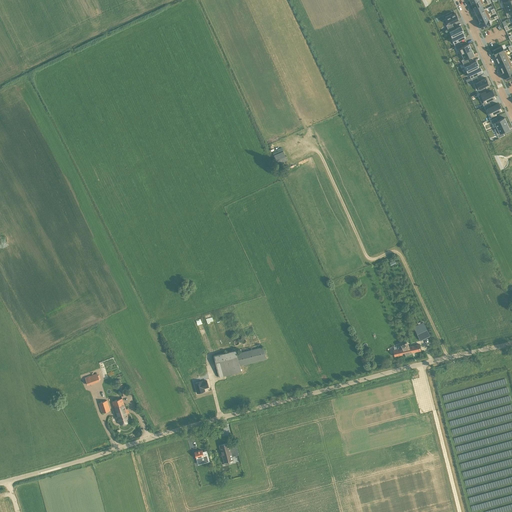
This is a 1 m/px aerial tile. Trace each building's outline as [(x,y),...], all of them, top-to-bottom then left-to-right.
[(482,0),(478,0),(471,4),(473,8),(484,4),(482,0)] [(507,0),(501,0),(504,8),(511,5),(511,0),(508,0),(507,0)] [(443,4),(440,5),(443,11),(441,12),(442,15),(447,13),(446,10),(452,7),(449,1),(446,2),(446,1),(443,3),(443,4)] [(484,4),(473,8),(476,13),(486,8),(484,9),(482,5),(484,4)] [(486,8),(476,13),(478,18),(488,13),(486,8)] [(445,18),(444,18),(447,24),(446,25),(448,28),(453,26),(452,23),(459,19),(457,16),(456,13),(455,13),(452,15),(451,13),(445,16),(445,18)] [(488,13),(478,18),(480,23),(479,24),(491,18),(488,13)] [(491,18),(479,24),(481,29),(491,24),(488,20),(491,19),(491,18)] [(453,26),(448,28),(449,32),(450,32),(452,36),(451,37),(463,31),(461,26),(454,29),(453,26)] [(463,31),(451,37),(451,38),(454,42),(453,42),(453,43),(455,46),(460,43),(459,41),(465,38),(463,32),(464,32),(463,31)] [(460,43),(455,46),(456,49),(457,49),(460,54),(471,49),(470,45),(469,43),(462,46),(460,43)] [(502,46),(492,50),(495,55),(505,50),(504,51),(502,46)] [(471,49),(460,54),(462,60),(461,60),(463,63),(468,61),(467,58),(473,55),(474,54),(471,49)] [(505,50),(495,55),(497,60),(508,55),(505,50)] [(508,55),(497,60),(499,65),(510,60),(508,55)] [(511,64),(510,60),(499,65),(501,70),(511,65),(511,64)] [(468,61),(463,63),(465,67),(467,71),(467,72),(480,66),(479,66),(476,61),(470,64),(468,61)] [(511,65),(501,70),(504,75),(511,71),(511,67),(511,66),(511,65)] [(480,66),(467,72),(468,72),(470,76),(470,77),(472,80),(477,78),(476,75),(482,72),(480,66)] [(477,78),(472,80),(476,90),(478,89),(479,90),(486,87),(485,86),(488,84),(489,84),(487,81),(487,80),(486,78),(479,81),(477,78)] [(481,95),(480,96),(483,102),(482,103),(484,106),(490,103),(488,100),(495,97),(492,91),(486,93),(485,92),(481,94),(481,95)] [(490,103),(484,106),(485,109),(488,108),(491,116),(496,114),(495,113),(501,110),(498,103),(491,106),(490,103)] [(496,117),(490,120),(492,123),(494,122),(496,127),(494,128),(494,129),(507,123),(505,119),(504,117),(497,120),(496,117)] [(507,123),(494,129),(498,137),(504,135),(502,132),(508,129),(509,128),(507,123)] [(505,136),(498,140),(501,145),(504,143),(507,148),(511,145),(511,139),(508,141),(505,136)] [(400,344),(402,348),(393,350),(394,356),(404,354),(405,355),(412,353),(411,352),(420,350),(419,344),(409,347),(406,342),(400,344)] [(263,347),(237,353),(236,350),(214,356),(219,377),(241,371),(240,365),(266,358),(263,347)] [(97,373),(85,378),(88,385),(99,381),(97,373)] [(122,384),(121,384),(120,379),(116,380),(121,396),(125,394),(122,384)] [(201,381),(193,383),(197,393),(204,391),(203,388),(208,387),(206,380),(201,382),(201,381)] [(120,424),(130,421),(122,398),(112,401),(120,424)] [(107,400),(99,403),(102,413),(110,410),(107,400)] [(228,443),(219,445),(224,462),(225,465),(230,463),(229,461),(233,460),(232,456),(230,448),(228,443)] [(203,456),(204,455),(202,450),(194,452),(196,458),(199,457),(200,460),(204,458),(203,456)]
